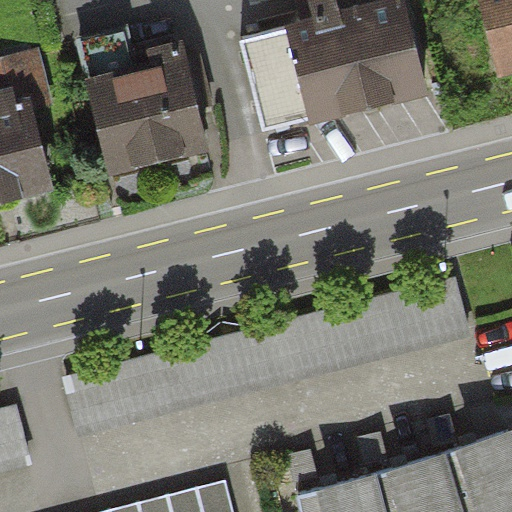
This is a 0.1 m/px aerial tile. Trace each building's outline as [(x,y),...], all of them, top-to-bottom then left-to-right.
[(304,24),(242,39),(264,126),(424,86),(402,0),(393,0),(340,13),(336,0),(302,0),(298,1),(304,24)] [(511,0),(480,0),(499,68),(511,64),(511,0)] [(131,49),(126,29),(79,40),(111,163),(206,139),(180,37),(131,49)] [(0,192),(47,182),(29,106),(48,101),(37,56),(0,65),(0,192)] [(457,275),(61,376),(77,437),(473,336),(457,275)] [(19,401),(0,405),(0,470),(34,462),(19,401)] [(369,474),(299,493),(302,511),(511,511),(511,436),(510,430),(440,453),(369,474)] [(234,511),(226,479),(98,511),(234,511)]
